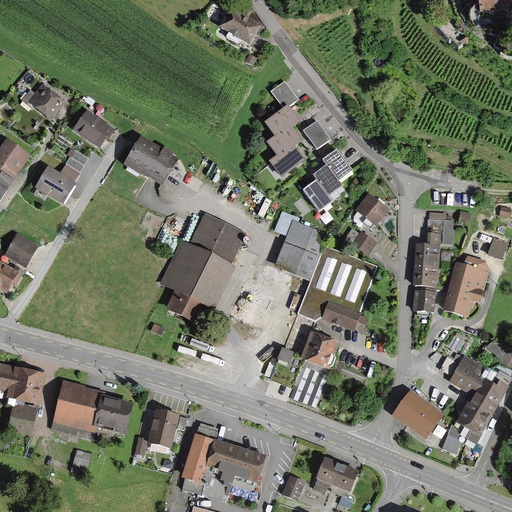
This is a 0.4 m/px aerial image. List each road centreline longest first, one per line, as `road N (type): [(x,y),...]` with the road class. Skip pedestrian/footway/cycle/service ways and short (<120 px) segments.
road 1 (residential): [(368,450),(403,365),(406,197),(398,175),(364,144),(255,0)]
road 2 (tertiary): [(2,334),(239,401),(368,450)]
road 3 (residential): [(123,138),(2,334)]
